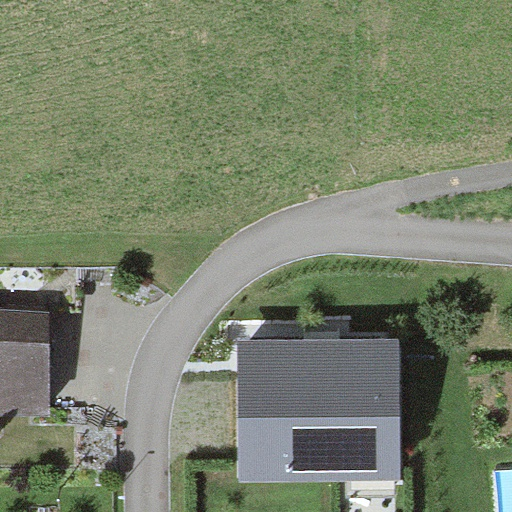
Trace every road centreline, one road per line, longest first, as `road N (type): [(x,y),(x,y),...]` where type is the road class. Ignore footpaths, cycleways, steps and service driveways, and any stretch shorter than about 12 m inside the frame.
road 1 (residential): [(326,222),(241,253),(192,292),(151,386),(146,511)]
road 2 (residential): [(326,222),(410,188),(511,172)]
road 3 (residential): [(511,236),(326,222)]
